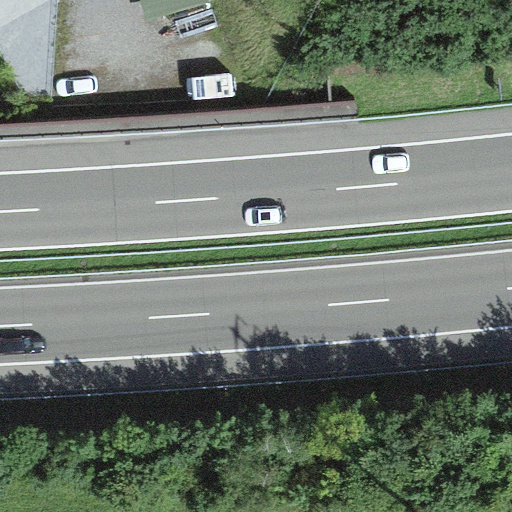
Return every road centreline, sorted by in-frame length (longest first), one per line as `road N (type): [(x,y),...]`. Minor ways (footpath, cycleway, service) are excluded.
road 1 (motorway): [(511,172),(0,211)]
road 2 (motorway): [(0,329),(511,291)]
